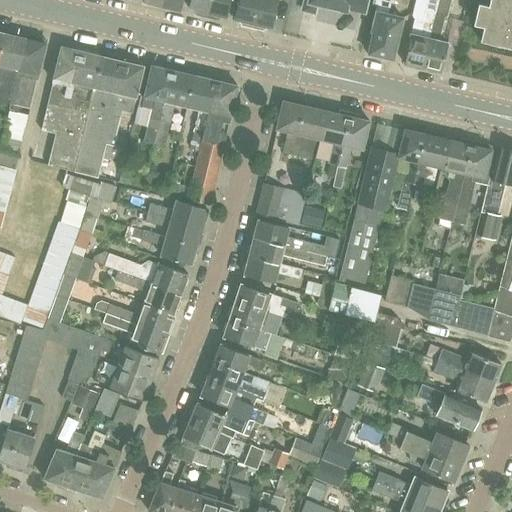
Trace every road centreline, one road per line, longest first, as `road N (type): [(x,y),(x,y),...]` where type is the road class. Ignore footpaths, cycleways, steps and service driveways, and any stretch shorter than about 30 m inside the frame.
road 1 (residential): [(121,511),(207,321),(272,62)]
road 2 (tertiary): [(272,62),(5,0)]
road 3 (tertiary): [(511,118),(272,62)]
